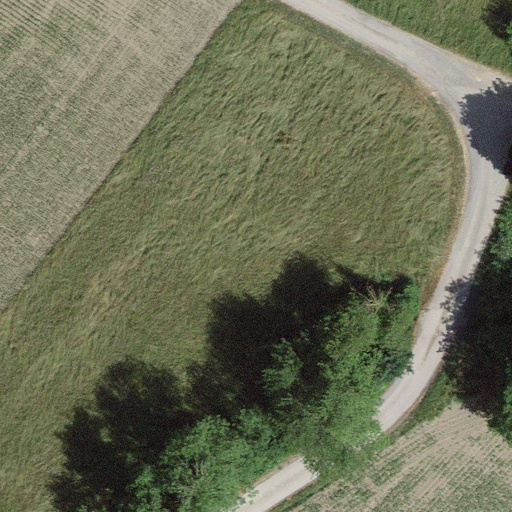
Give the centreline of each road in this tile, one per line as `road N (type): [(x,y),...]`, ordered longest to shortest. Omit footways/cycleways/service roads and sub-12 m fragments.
road 1 (track): [(511,209),(505,255),(468,338),(226,511)]
road 2 (track): [(354,0),(478,69),(511,116)]
